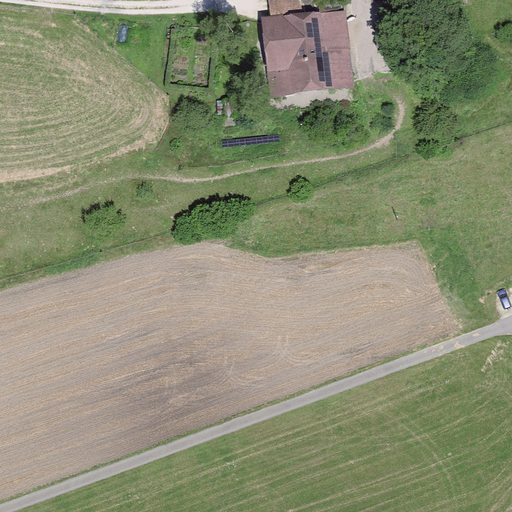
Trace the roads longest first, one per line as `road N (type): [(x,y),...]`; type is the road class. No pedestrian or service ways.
road 1 (track): [(511,331),(0,511)]
road 2 (track): [(217,0),(106,10),(9,0)]
